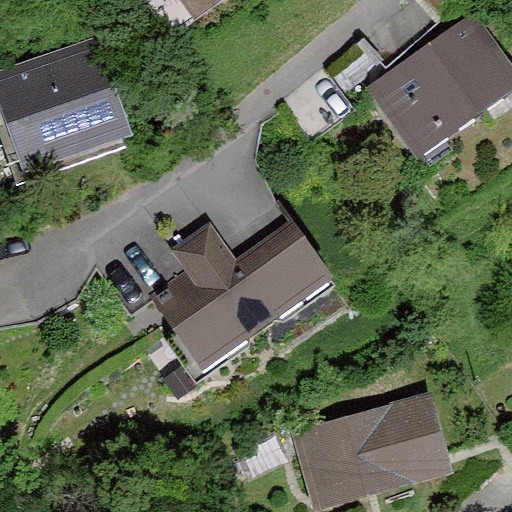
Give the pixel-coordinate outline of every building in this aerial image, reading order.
[(181,0),(196,21),(226,0),(181,0)] [(511,64),(475,13),(365,90),(416,161),(511,93),(511,64)] [(96,36),(0,70),(0,110),(25,180),(134,140),(96,36)] [(146,298),(198,373),(331,281),(285,215),(231,252),(211,223),(170,251),(184,271),(146,298)] [(432,394),(291,433),(313,511),(321,511),(455,475),(432,394)]
